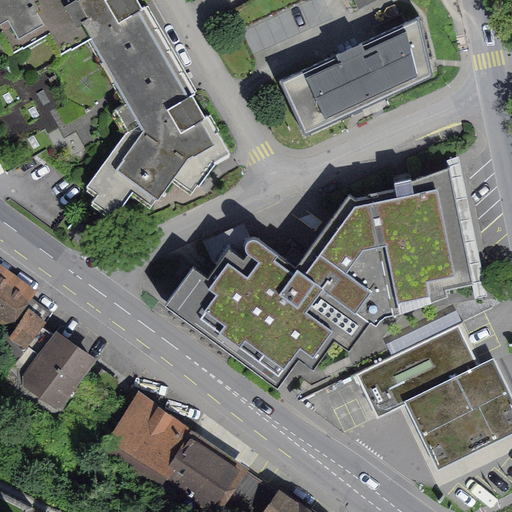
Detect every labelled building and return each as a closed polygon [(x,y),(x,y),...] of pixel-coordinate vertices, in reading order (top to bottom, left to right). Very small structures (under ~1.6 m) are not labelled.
[(0,0),(0,34),(1,36),(0,36),(0,39),(17,70),(20,68),(26,80),(24,82),(40,109),(43,108),(48,118),(170,49),(145,5),(140,7),(136,0),(0,0)] [(0,0),(0,162),(5,171),(7,169),(4,163),(7,162),(0,150),(0,67),(46,149),(40,152),(87,186),(92,178),(103,186),(92,201),(113,216),(118,209),(119,210),(137,185),(131,180),(129,182),(102,164),(108,155),(76,132),(59,141),(50,125),(52,124),(48,118),(43,108),(40,109),(24,82),(26,80),(20,68),(17,70),(0,39),(0,36),(1,36),(0,34),(0,0)] [(419,16),(279,80),(305,135),(433,76),(419,16)] [(195,93),(170,49),(48,118),(52,124),(50,125),(59,141),(76,132),(108,155),(102,164),(129,182),(131,180),(137,185),(141,188),(139,190),(154,200),(159,197),(176,174),(196,188),(197,185),(200,183),(216,161),(230,153),(207,114),(203,117),(191,95),(195,93)] [(0,67),(0,150),(7,162),(4,163),(7,169),(40,152),(46,149),(0,67)] [(368,193),(368,195),(389,305),(398,303),(447,292),(446,289),(474,283),(452,176),(424,182),(423,175),(411,179),(411,178),(394,181),(396,188),(368,193)] [(193,265),(165,303),(277,386),(299,357),(313,368),(334,338),(351,350),(359,340),(357,339),(371,320),(376,323),(398,303),(389,305),(368,195),(355,198),(349,194),(295,266),(257,237),(252,236),(248,238),(247,239),(245,242),(240,239),(220,248),(214,235),(203,240),(213,260),(217,263),(208,275),(193,265)] [(28,292),(0,271),(0,322),(3,325),(28,292)] [(51,313),(30,298),(24,306),(31,311),(12,340),(0,331),(0,352),(16,362),(27,347),(43,325),(51,313)] [(458,324),(356,373),(377,417),(405,404),(442,386),(479,368),(478,364),(458,324)] [(43,325),(27,347),(43,357),(58,336),(43,325)] [(43,357),(23,385),(59,411),(94,362),(58,336),(43,357)] [(478,364),(479,368),(442,386),(405,404),(437,469),(511,433),(511,395),(493,356),(478,364)] [(91,389),(102,397),(108,390),(97,381),(91,389)] [(135,400),(93,464),(151,501),(165,479),(162,477),(189,435),(135,400)] [(240,468),(189,435),(162,477),(165,479),(151,501),(149,504),(160,511),(175,487),(212,510),(240,468)] [(245,473),(218,511),(304,511),(280,495),(279,496),(245,473)]
